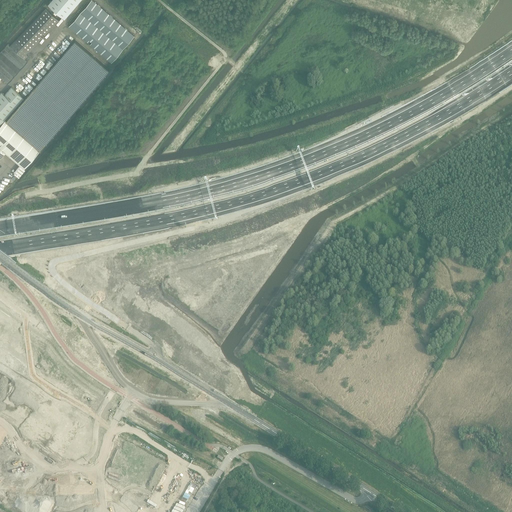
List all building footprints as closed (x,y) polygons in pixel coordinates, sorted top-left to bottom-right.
[(52,0),(48,5),(65,20),(82,0),(52,0)] [(111,63),(134,36),(92,0),(91,0),(69,26),(87,42),(89,40),(92,42),(90,45),(111,63)] [(45,35),(59,20),(46,8),(10,46),(7,44),(0,52),(0,77),(7,84),(27,62),(25,59),(27,61),(29,59),(27,57),(28,56),(26,55),(42,38),(40,36),(43,33),(45,35)] [(451,28),(448,33),(462,41),(465,36),(451,28)] [(75,40),(0,125),(0,159),(5,153),(20,165),(16,170),(21,174),(25,169),(24,169),(109,70),(75,40)] [(0,124),(23,97),(12,87),(5,95),(2,93),(0,94),(0,124)]
